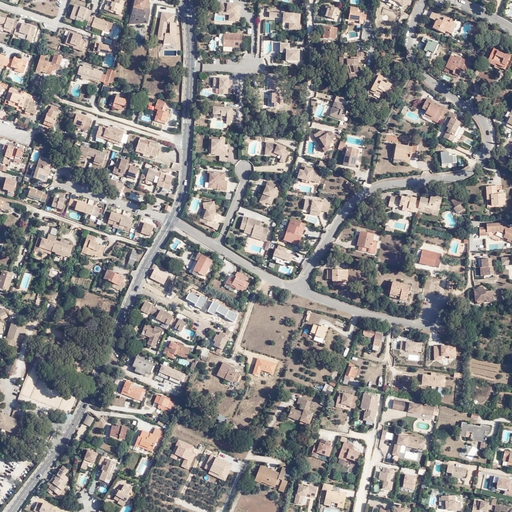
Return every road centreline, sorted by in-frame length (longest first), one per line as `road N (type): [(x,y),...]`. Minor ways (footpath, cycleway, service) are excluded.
road 1 (residential): [(297,286),(365,194),(457,180),(487,164),(486,122),(415,63),(412,34),(424,0)]
road 2 (tertiary): [(11,511),(67,438),(171,220)]
road 3 (tertiary): [(171,220),(184,180),(185,0)]
road 4 (residential): [(297,286),(317,300),(418,327),(428,321),(436,291)]
road 5 (residential): [(171,220),(263,277),(297,286)]
road 6 (unknown): [(221,511),(286,398)]
